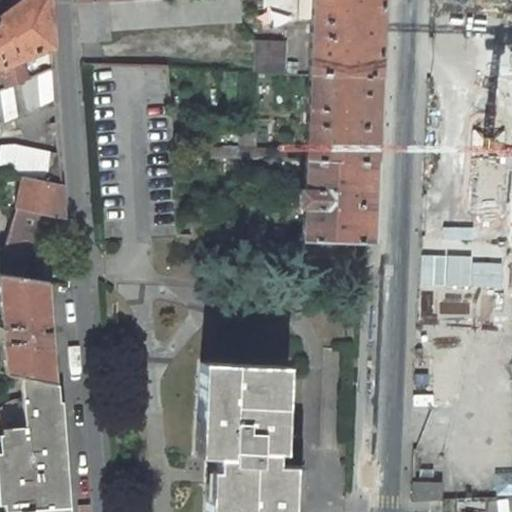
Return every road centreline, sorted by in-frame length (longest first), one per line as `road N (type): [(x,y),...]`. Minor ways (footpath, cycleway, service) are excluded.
road 1 (residential): [(62,0),(100,511)]
road 2 (tertiary): [(385,511),(417,0)]
